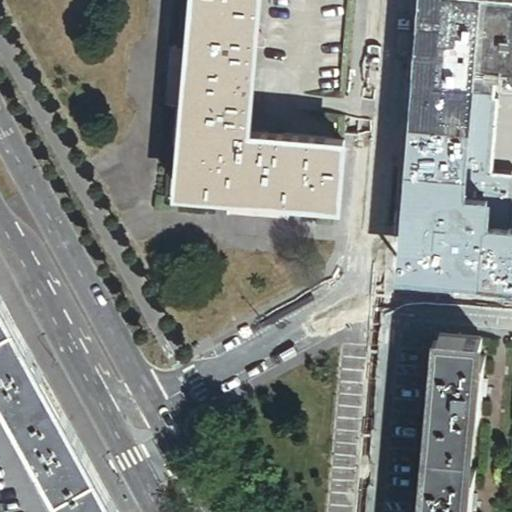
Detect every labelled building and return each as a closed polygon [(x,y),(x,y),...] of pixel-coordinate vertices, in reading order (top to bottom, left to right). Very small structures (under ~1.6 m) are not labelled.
[(246,134),(258,0),(194,0),(178,191),(338,205),(343,143),(246,134)] [(479,0),(427,0),(427,14),(424,14),(424,16),(426,17),(424,40),(422,40),(422,42),(424,42),(422,66),(420,65),(420,67),(422,67),(419,91),(417,91),(417,93),(420,94),(417,117),(415,117),(415,119),(417,119),(415,143),(413,142),(413,144),(415,144),(413,167),(411,167),(411,169),(412,169),(410,193),(408,192),(408,196),(410,196),(410,193),(419,194),(413,263),(481,269),(481,277),(478,277),(477,279),(480,279),(480,278),(503,280),(503,282),(505,282),(506,280),(511,280),(511,228),(485,226),(487,201),(462,198),(473,70),(463,70),(465,53),(474,54),(475,46),(479,0)] [(479,0),(475,46),(501,49),(505,0),(479,0)] [(511,0),(505,0),(501,49),(499,72),(509,73),(508,85),(511,85),(511,0)] [(501,49),(475,46),(474,54),(473,69),(499,72),(501,49)] [(473,69),(474,54),(465,53),(463,70),(473,70),(473,69)] [(462,198),(487,201),(490,175),(499,72),(473,69),(473,70),(462,198)] [(118,511),(0,295),(0,390),(3,396),(1,397),(29,448),(31,447),(44,472),(42,473),(63,511),(118,511)] [(479,358),(480,341),(438,337),(422,511),(470,511),(473,473),(469,473),(473,420),(478,421),(484,358),(479,358)] [(31,447),(29,448),(42,473),(44,472),(31,447)]
